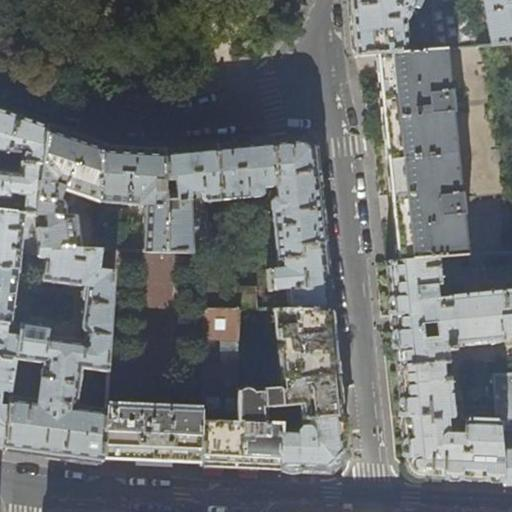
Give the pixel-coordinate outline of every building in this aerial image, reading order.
[(156,0),(151,3),(152,8),(161,5),(165,9),(168,11),(173,12),(176,20),(168,22),(171,30),(195,22),(192,15),(187,16),(181,1),(178,2),(174,2),(170,0),(156,0)] [(475,48),(466,0),(349,0),(349,1),(355,56),(377,55),(444,50),(475,48)] [(511,6),(506,6),(505,0),(466,0),(475,48),(511,44),(511,6)] [(448,92),(444,50),(377,55),(385,135),(394,227),(397,263),(438,260),(464,258),(460,217),(465,216),(463,193),(458,194),(450,115),(456,115),(454,92),(448,92)] [(14,163),(42,166),(47,126),(3,111),(0,109),(0,150),(16,153),(14,163)] [(46,230),(37,230),(38,247),(38,249),(80,250),(75,209),(79,198),(98,204),(101,144),(73,135),(47,126),(42,166),(35,215),(35,217),(44,217),(46,230)] [(271,141),(276,188),(275,188),(275,200),(273,200),(270,204),(276,262),(300,260),(300,248),(323,244),(317,185),(314,152),(314,147),(302,138),(290,139),(279,140),(271,141)] [(262,189),(276,188),(271,141),(242,143),(215,146),(222,201),(259,198),(263,195),(262,189)] [(165,182),(163,151),(130,149),(117,148),(109,147),(101,144),(98,204),(144,207),(142,252),(168,253),(166,195),(166,194),(154,195),(154,183),(165,182)] [(222,201),(215,146),(188,148),(163,151),(165,182),(174,182),(175,195),(166,195),(168,253),(205,254),(209,253),(207,213),(202,208),(205,203),(222,201)] [(0,211),(35,215),(42,166),(14,163),(0,161),(0,211)] [(0,268),(17,271),(23,271),(26,272),(28,255),(36,256),(38,249),(38,247),(37,230),(35,217),(35,215),(0,211),(0,268)] [(326,276),(323,244),(300,248),(300,260),(276,262),(277,271),(267,272),(269,293),(286,292),(287,305),(280,305),(279,300),(270,301),(271,311),(330,311),(326,276)] [(9,395),(4,450),(53,456),(60,457),(101,463),(101,458),(103,408),(75,405),(76,399),(81,399),(81,391),(84,391),(85,381),(78,380),(80,367),(106,371),(112,271),(98,271),(99,251),(80,250),(38,249),(36,256),(36,257),(44,258),(41,280),(85,286),(79,327),(82,332),(82,339),(45,335),(47,327),(19,323),(19,326),(15,359),(14,361),(9,395)] [(511,289),(448,296),(448,298),(437,298),(436,286),(440,286),(438,260),(397,263),(385,263),(389,300),(392,331),(396,370),(403,440),(407,469),(409,472),(412,475),(416,476),(469,478),(501,481),(496,418),(464,417),(464,420),(460,424),(459,433),(445,433),(444,420),(449,420),(451,416),(451,411),(448,378),(436,378),(435,364),(446,363),(445,353),(449,352),(449,350),(451,350),(451,348),(499,343),(500,345),(511,343),(511,289)] [(0,324),(10,325),(12,310),(18,311),(16,326),(19,326),(19,323),(26,272),(23,271),(19,303),(13,302),(17,271),(0,268),(0,324)] [(239,311),(255,311),(254,289),(202,288),(201,310),(204,310),(239,310),(239,311)] [(236,468),(279,470),(280,425),(280,423),(265,423),(237,421),(237,391),(237,386),(239,311),(239,310),(204,310),(202,407),(200,462),(200,467),(236,468)] [(333,346),(330,311),(271,311),(255,311),(239,311),(237,386),(281,382),(336,376),(333,346)] [(0,359),(14,361),(15,359),(19,326),(16,326),(10,325),(0,324),(0,359)] [(0,448),(4,450),(9,395),(14,361),(0,359),(0,448)] [(511,374),(492,377),(496,418),(501,481),(503,485),(511,486),(511,485),(511,374)] [(301,420),(340,416),(338,395),(336,376),(281,382),(281,388),(253,391),(249,389),(244,389),(240,391),(237,391),(237,421),(265,423),(266,408),(291,405),(291,407),(295,410),(299,409),(301,420)] [(188,462),(200,462),(202,407),(104,402),(103,408),(101,458),(131,460),(136,460),(136,464),(168,465),(168,461),(188,462)] [(343,444),(340,416),(301,420),(301,427),(297,431),(288,430),(288,425),(280,425),(279,470),(327,472),(344,455),(343,444)]
